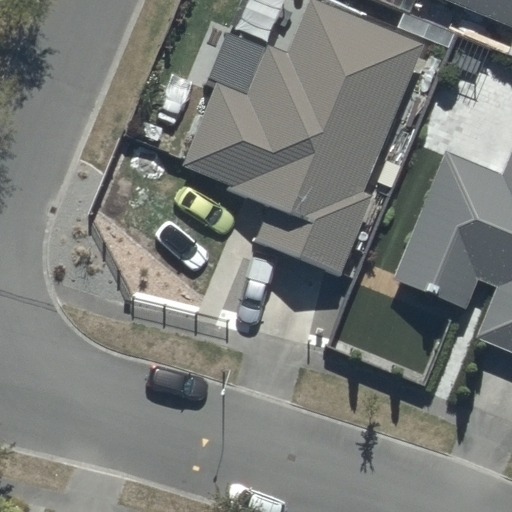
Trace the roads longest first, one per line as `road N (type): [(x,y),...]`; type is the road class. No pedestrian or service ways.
road 1 (residential): [(0,368),(428,511)]
road 2 (residential): [(96,0),(0,234)]
